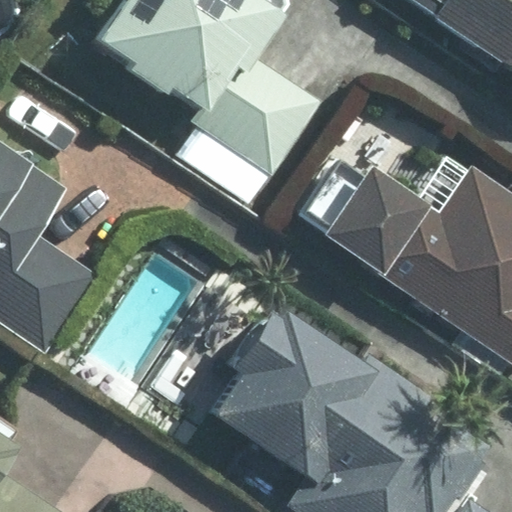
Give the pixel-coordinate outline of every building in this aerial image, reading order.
[(257,171),(306,97),(233,48),(259,5),(250,0),(87,0),(68,29),(105,51),(100,59),(139,85),(143,77),(181,102),(174,115),(257,171)] [(511,0),(416,0),(414,5),(411,10),(511,75),(511,0)] [(0,323),(34,346),(83,272),(15,227),(45,182),(0,151),(0,323)] [(345,159),(301,225),(511,365),(511,364),(511,201),(451,161),(419,208),(345,159)] [(288,469),(270,497),(292,511),(421,511),(438,487),(444,491),(466,459),(459,453),(472,434),(347,350),(342,359),(257,303),(251,312),(240,304),(206,357),(217,364),(190,404),(288,469)] [(0,511),(50,511),(0,478),(0,511)] [(479,511),(455,496),(443,511),(479,511)]
